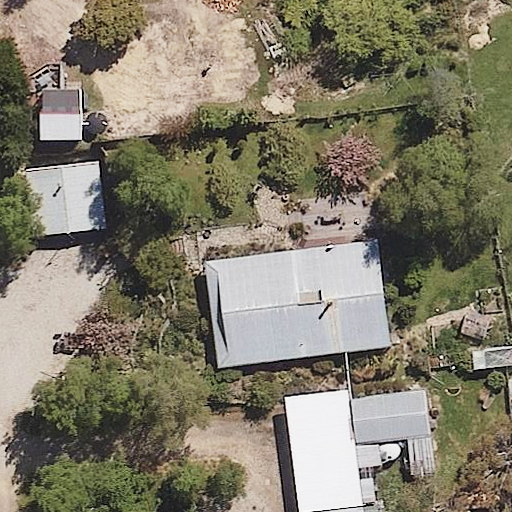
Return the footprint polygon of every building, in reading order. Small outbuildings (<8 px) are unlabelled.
[(243,23),(199,30),(209,101),(254,94),(243,23)] [(187,104),(173,30),(138,37),(150,104),(130,107),(135,135),(168,129),(164,108),(187,104)] [(100,163),(19,173),(27,235),(107,225),(100,163)] [(382,237),(204,257),(216,366),(395,346),(382,237)] [(350,398),(357,446),(406,440),(411,472),(439,469),(429,388),(350,398)]
